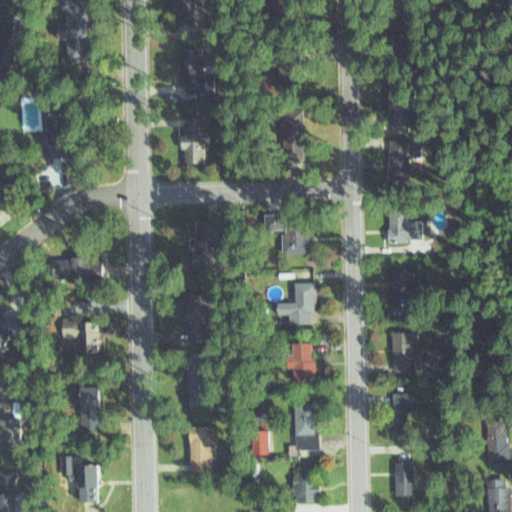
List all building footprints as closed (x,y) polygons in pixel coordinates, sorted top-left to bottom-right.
[(86,0),(87,51),(67,52),(67,0),(86,0)] [(198,0),(198,15),(174,15),(173,0),(198,0)] [(309,0),(289,0),(290,9),(310,8),(309,0)] [(421,22),(401,23),(402,61),(422,61),(421,22)] [(309,44),(290,45),(290,83),(310,83),(309,44)] [(196,46),(197,80),(173,80),(172,46),(196,46)] [(417,81),(397,81),(398,120),(418,120),(417,81)] [(314,158),(295,158),(295,107),(314,107),(314,158)] [(72,108),(72,142),(48,142),(47,108),(72,108)] [(201,167),(181,167),(181,116),(201,116),(201,167)] [(416,131),(397,132),(397,170),(417,170),(416,131)] [(0,206),(15,195),(0,174),(0,206)] [(392,235),(427,234),(427,215),(413,215),(412,191),(391,192),(392,235)] [(310,210),(290,210),(291,249),(311,248),(310,210)] [(288,214),(267,213),(267,228),(288,228),(288,214)] [(216,226),(197,227),(197,265),(217,265),(216,226)] [(48,257),(50,276),(88,273),(87,253),(48,257)] [(418,263),(399,263),(399,301),(419,301),(418,263)] [(284,312),(295,311),(295,319),(319,318),(318,302),(327,302),(325,271),(300,273),(301,295),(283,297),(284,312)] [(211,300),(191,300),(192,338),(212,338),(211,300)] [(0,346),(11,324),(0,319),(0,346)] [(101,353),(80,352),(80,337),(63,336),(63,321),(101,322),(101,353)] [(415,326),(395,326),(396,365),(416,364),(415,326)] [(315,333),(296,334),(296,372),(316,372),(315,333)] [(219,362),(199,363),(200,401),(220,401),(219,362)] [(414,381),(395,381),(395,419),(415,419),(414,381)] [(98,387),(79,387),(79,425),(99,425),(98,387)] [(15,444),(0,444),(0,393),(15,393),(15,444)] [(323,398),(303,398),(304,437),(323,436),(323,398)] [(511,414),(496,414),(497,452),(511,452),(511,414)] [(195,416),(194,468),(221,468),(222,417),(195,416)] [(273,425),(273,448),(262,448),(262,425),(273,425)] [(77,501),(76,474),(56,474),(56,449),(73,448),(74,465),(95,464),(96,501),(77,501)] [(423,451),(403,452),(404,490),(424,490),(423,451)] [(319,460),(299,460),(300,499),(319,498),(319,460)] [(25,493),(42,493),(42,461),(25,461),(25,493)] [(396,495),(415,494),(414,461),(395,462),(396,495)] [(13,468),(0,468),(0,506),(14,506),(13,468)] [(511,511),(511,474),(497,475),(497,511),(511,511)] [(0,511),(24,511),(24,491),(0,491),(0,511)]
